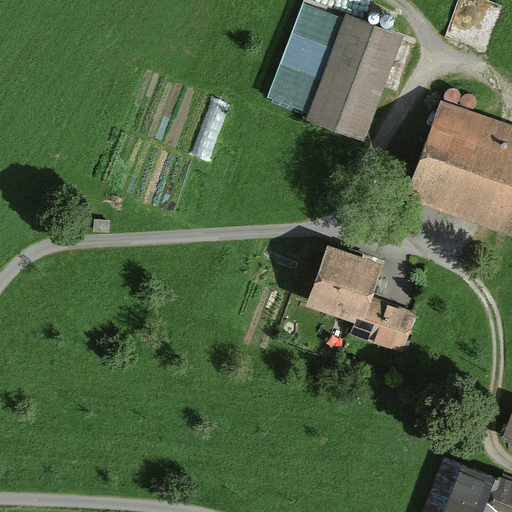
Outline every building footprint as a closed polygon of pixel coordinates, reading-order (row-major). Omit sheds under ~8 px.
[(465,0),(451,35),(467,41),(472,30),(490,37),(502,7),(485,0),(465,0)] [(403,39),(350,19),(312,119),(364,139),(403,39)] [(511,127),(449,104),(416,195),(511,228),(511,127)] [(383,270),(330,251),(309,309),(359,326),(355,338),(402,355),(417,313),(373,297),(383,270)] [(490,511),(501,486),(466,472),(450,511),(490,511)] [(511,511),(511,489),(501,486),(490,511),(511,511)] [(434,494),(426,511),(444,511),(450,500),(434,494)]
